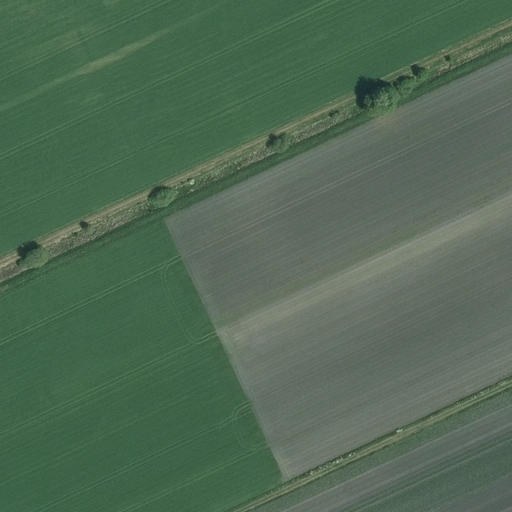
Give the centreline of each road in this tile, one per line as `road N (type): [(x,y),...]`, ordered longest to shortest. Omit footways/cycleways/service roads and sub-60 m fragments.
road 1 (track): [(0,259),(511,23)]
road 2 (track): [(228,511),(511,380)]
